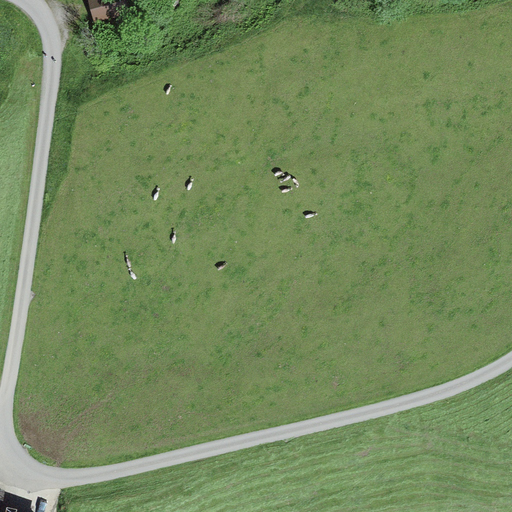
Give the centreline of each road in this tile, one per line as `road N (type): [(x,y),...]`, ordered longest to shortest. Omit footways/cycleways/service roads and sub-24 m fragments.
road 1 (unclassified): [(0,419),(53,479),(488,373),(511,357)]
road 2 (unclassified): [(0,1),(42,26),(46,43),(0,416)]
